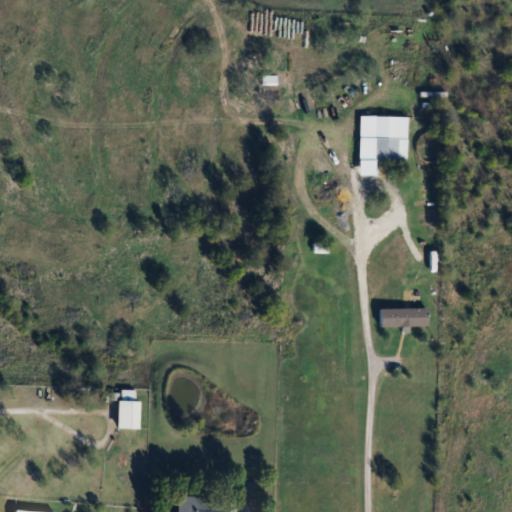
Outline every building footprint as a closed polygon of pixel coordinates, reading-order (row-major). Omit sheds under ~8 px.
[(258,86),(273,86),(273,77),(258,77),(258,86)] [(405,117),(371,117),(371,163),(405,163),(405,117)] [(383,308),(383,326),(430,326),(430,308),(383,308)] [(141,429),(141,400),(138,400),(138,389),(120,389),(120,429),(141,429)] [(235,511),(236,497),(179,495),(178,511),(235,511)]
